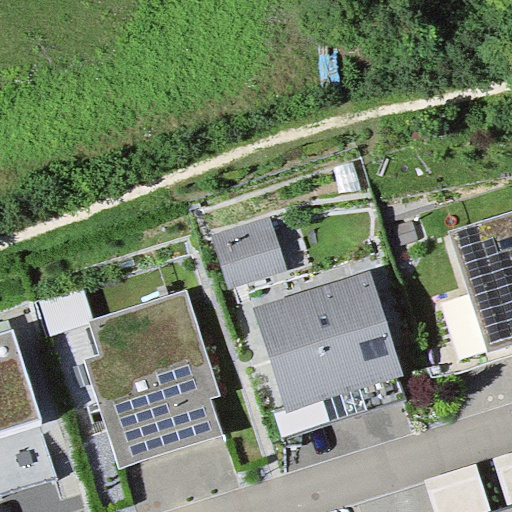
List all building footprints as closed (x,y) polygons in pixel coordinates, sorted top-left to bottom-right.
[(271,214),(213,233),(231,286),(288,267),(271,214)] [(489,350),(511,342),(511,216),(454,235),(489,350)] [(403,373),(371,267),(255,302),(287,408),(403,373)] [(123,464),(221,434),(211,399),(222,395),(190,290),(93,319),(104,354),(91,358),(123,464)] [(0,320),(0,435),(43,422),(10,317),(0,320)] [(511,453),(496,458),(507,498),(511,496),(511,453)] [(477,464),(426,480),(436,511),(467,511),(490,505),(477,464)]
